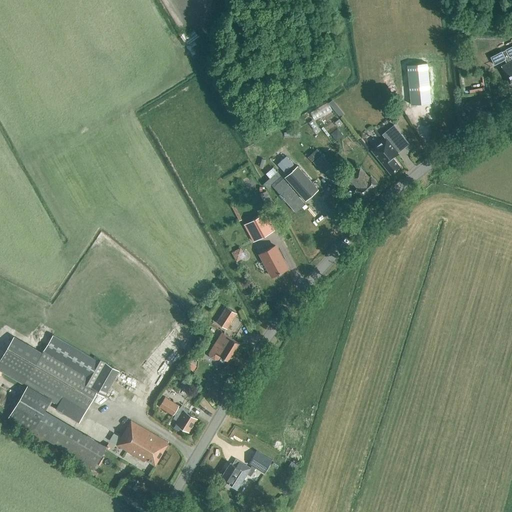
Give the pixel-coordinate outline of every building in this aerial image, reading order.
[(507,63),(501,66),(509,84),(511,82),(511,60),(511,61),(509,57),(505,49),(492,56),(496,63),(505,59),(507,63)] [(385,88),(395,86),(392,62),(379,64),(383,88),(385,88)] [(411,105),(431,103),(427,63),(407,65),(411,105)] [(395,86),(385,88),(387,103),(398,102),(395,86)] [(336,98),(332,101),(341,116),(345,114),(336,98)] [(339,119),(335,122),(339,127),(343,124),(339,119)] [(396,153),(408,143),(393,125),(381,135),(385,139),(371,150),(390,174),(399,166),(391,156),(396,152),(396,153)] [(333,133),(339,140),(345,135),(339,128),(333,133)] [(331,167),(331,166),(321,155),(320,155),(318,152),(310,160),(312,163),(313,162),(323,174),(324,174),(325,173),(331,167)] [(305,201),(318,189),(298,165),(284,177),(305,201)] [(331,167),(325,173),(337,187),(345,180),(332,165),(331,166),(331,167)] [(368,177),(360,168),(348,178),(354,185),(351,187),(363,199),(379,184),(370,176),(368,177)] [(305,204),(277,172),(262,184),(267,189),(271,185),(295,213),(305,204)] [(266,207),(273,204),(266,191),(260,194),(266,207)] [(264,212),(244,223),(253,240),(273,229),(264,212)] [(275,245),(259,254),(271,276),(287,267),(275,245)] [(243,247),(234,252),(238,261),(248,256),(243,247)] [(0,300),(11,307),(14,301),(3,295),(0,300)] [(226,329),(236,314),(225,307),(216,323),(226,329)] [(229,362),(239,344),(221,333),(209,354),(210,358),(214,361),(218,360),(220,356),(229,362)] [(13,336),(0,359),(0,369),(81,418),(96,393),(104,397),(118,371),(94,357),(93,358),(53,335),(42,353),(13,336)] [(177,407),(178,406),(164,397),(158,406),(172,415),(173,415),(175,416),(173,419),(177,422),(173,428),(181,434),(184,429),(188,432),(196,419),(187,413),(188,410),(181,406),(179,408),(177,407)] [(94,468),(104,450),(19,399),(8,417),(94,468)] [(155,465),(168,443),(131,421),(120,438),(121,439),(117,446),(144,462),(145,460),(155,465)] [(250,469),(246,474),(250,476),(255,468),(264,473),(272,460),(256,450),(248,464),(251,466),(250,468),(250,469)] [(250,468),(244,464),(235,458),(234,459),(235,459),(232,464),(230,463),(221,476),(224,478),(230,482),(229,484),(236,489),(235,491),(236,491),(246,474),(250,469),(250,468)]
